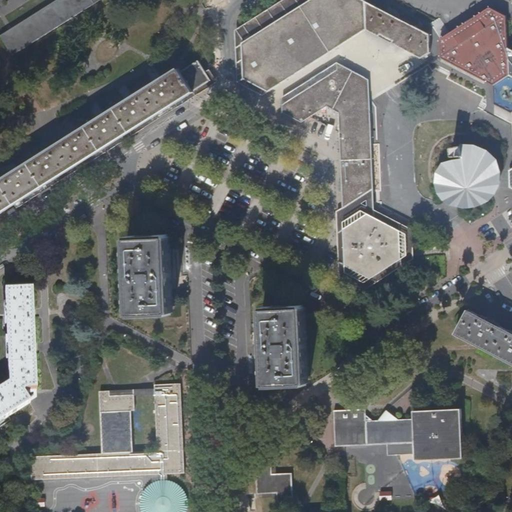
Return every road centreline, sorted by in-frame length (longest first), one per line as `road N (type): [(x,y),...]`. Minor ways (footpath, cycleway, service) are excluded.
road 1 (residential): [(194,223),(204,372),(231,370),(238,360),(239,278),(251,252)]
road 2 (residential): [(251,252),(390,323),(487,262)]
road 3 (residential): [(238,0),(226,14),(226,84),(124,153)]
road 4 (residential): [(124,153),(0,231)]
road 5 (residential): [(0,262),(122,186)]
